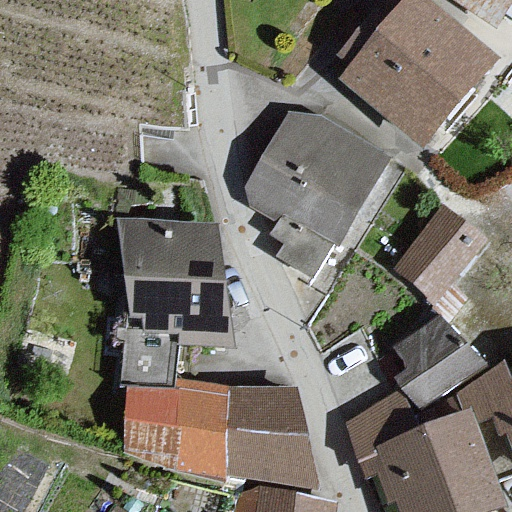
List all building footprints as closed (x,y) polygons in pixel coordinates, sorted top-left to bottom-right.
[(438,0),(421,0),(352,83),(440,157),(511,71),(511,54),(485,35),(438,0)] [(511,0),(449,0),(485,35),(511,26),(511,0)] [(329,116),(291,114),(247,189),(256,205),(279,220),(270,235),(285,244),(284,251),(320,274),(389,152),(329,116)] [(454,215),(401,272),(440,313),(497,251),(454,215)] [(225,230),(119,221),(135,325),(147,326),(147,336),(183,340),(185,353),(239,355),(225,230)] [(349,430),(374,456),(476,417),(470,412),(462,392),(503,376),(448,327),(403,356),(414,395),(349,430)] [(511,389),(506,374),(503,376),(462,392),(470,412),(476,417),(500,414),(511,442),(511,389)] [(188,398),(134,399),(133,466),(240,493),(329,501),(305,402),(244,399),(189,386),(188,398)] [(503,511),(506,511),(476,417),(374,456),(388,509),(406,504),(407,511),(503,511)]
